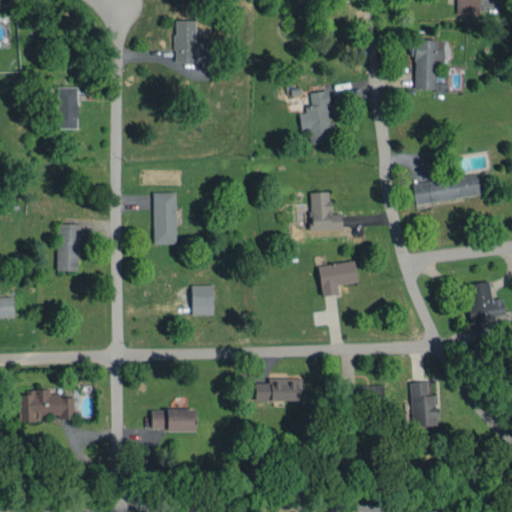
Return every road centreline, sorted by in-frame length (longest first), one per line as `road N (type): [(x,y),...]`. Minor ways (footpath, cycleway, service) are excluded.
road 1 (residential): [(118,511),(120,23),(100,0)]
road 2 (residential): [(0,362),(441,347)]
road 3 (residential): [(511,438),(463,388),(411,284),(394,222),(376,74)]
